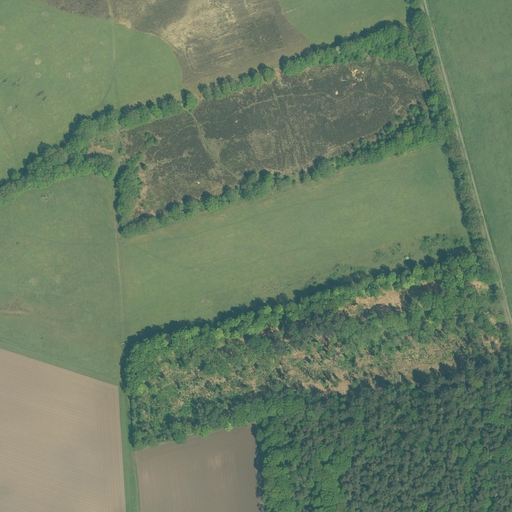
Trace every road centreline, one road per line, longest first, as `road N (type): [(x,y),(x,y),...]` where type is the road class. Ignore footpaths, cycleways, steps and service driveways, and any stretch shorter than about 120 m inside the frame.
road 1 (track): [(511,339),(420,0)]
road 2 (track): [(124,345),(136,511)]
road 3 (track): [(0,194),(82,135),(117,131)]
road 4 (track): [(108,0),(117,131)]
